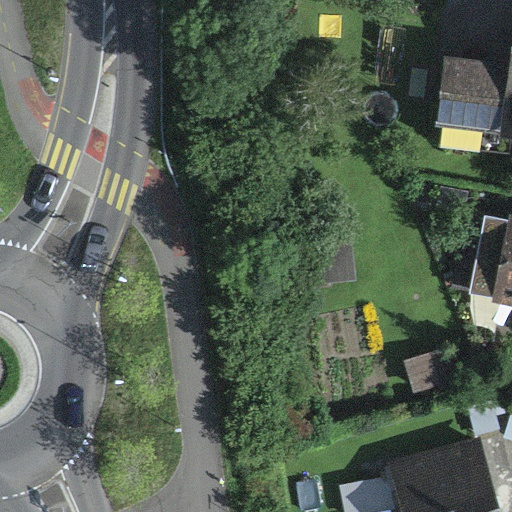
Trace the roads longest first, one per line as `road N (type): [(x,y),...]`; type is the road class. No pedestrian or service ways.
road 1 (motorway): [(91,511),(0,65)]
road 2 (primary): [(72,341),(128,161),(136,84),(129,0)]
road 3 (primary): [(88,0),(76,113),(61,156),(37,211),(0,252)]
